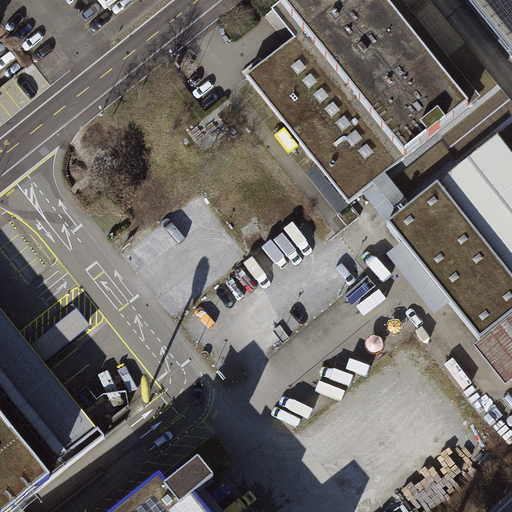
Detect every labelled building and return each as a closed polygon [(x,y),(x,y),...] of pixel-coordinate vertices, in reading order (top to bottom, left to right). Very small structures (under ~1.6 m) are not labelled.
[(98,0),(105,9),(116,0),(98,0)] [(291,45),(243,83),(344,210),(368,191),(397,227),(375,245),(499,402),(511,392),(511,108),(426,0),(293,0),(270,18),(291,45)] [(511,0),(474,0),(511,46),(511,0)] [(123,137),(86,165),(108,195),(147,166),(123,137)] [(0,424),(42,477),(96,431),(0,309),(0,424)] [(0,424),(0,511),(21,511),(51,489),(42,477),(0,424)] [(128,511),(188,511),(165,484),(128,511)]
